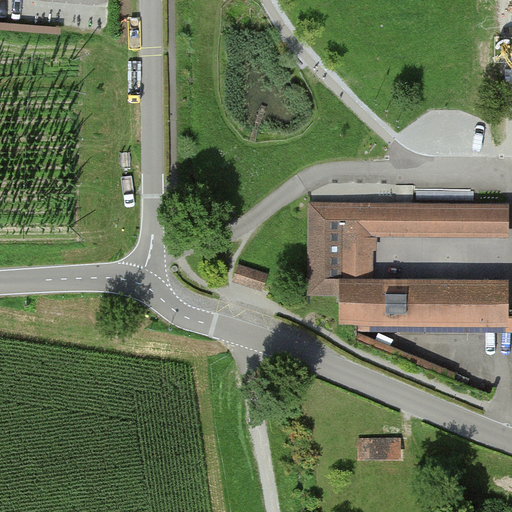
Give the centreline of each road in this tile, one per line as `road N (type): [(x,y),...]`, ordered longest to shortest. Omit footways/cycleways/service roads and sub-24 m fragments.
road 1 (tertiary): [(511,441),(320,360),(187,317),(125,278),(0,283)]
road 2 (track): [(276,511),(239,332)]
